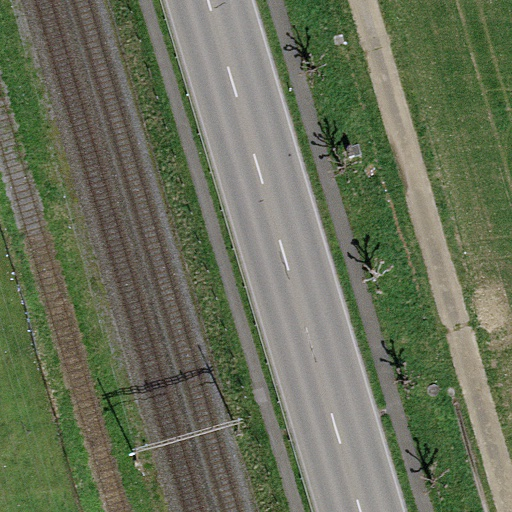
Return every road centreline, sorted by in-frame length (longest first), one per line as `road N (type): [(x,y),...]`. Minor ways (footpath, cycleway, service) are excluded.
road 1 (primary): [(357,511),(204,0)]
road 2 (track): [(508,511),(363,0)]
